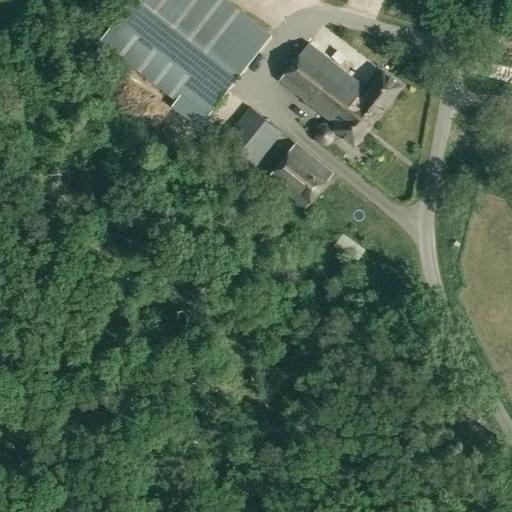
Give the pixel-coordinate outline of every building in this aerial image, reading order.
[(124,55),(177,98),(171,105),(198,126),(204,119),(268,39),(217,0),(131,0),(102,38),(124,54),(124,55)] [(292,12),(293,0),(269,0),(268,8),(292,12)] [(335,130),(355,146),(401,87),(383,72),(369,91),(308,44),(279,81),(338,126),(335,130)] [(208,157),(241,183),(282,133),(249,108),(208,157)] [(324,146),(325,146),(326,146),(327,145),(328,145),(329,145),(330,144),(331,144),(332,143),(332,142),(333,142),(334,141),(334,140),(335,139),(335,138),(335,137),(336,136),(336,135),(336,134),(335,133),(335,132),(335,131),(335,130),(334,129),(334,128),(333,128),(332,127),(332,126),(331,126),(330,125),(329,125),(328,124),(327,124),(326,124),(325,124),(324,124),(323,124),(322,124),(321,124),(320,125),(319,125),(318,126),(317,127),(316,128),(315,129),(315,130),(314,131),(314,132),(314,133),(314,134),(314,135),(314,136),(314,137),(314,138),(315,139),(315,140),(316,141),(316,142),(317,142),(318,143),(318,144),(319,144),(320,145),(321,145),(322,145),(323,145),(324,146)] [(267,179),(304,210),(334,172),(296,144),(267,179)]
